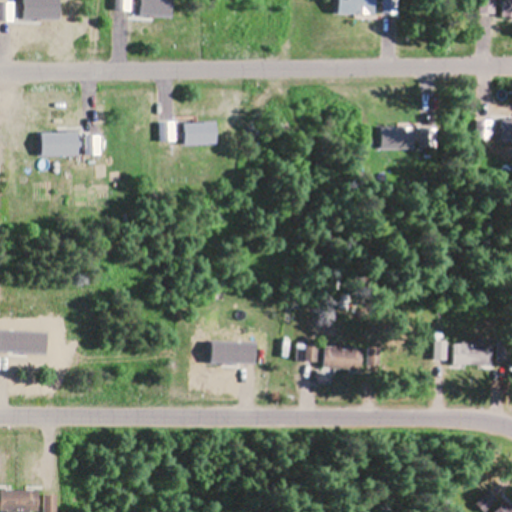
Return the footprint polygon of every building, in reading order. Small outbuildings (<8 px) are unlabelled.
[(12,0),(0,0),(0,16),(12,16),(12,0)] [(58,15),(57,0),(20,0),(20,15),(58,15)] [(172,12),(171,0),(138,0),(139,12),(172,12)] [(374,0),(336,0),(336,11),(374,11),(374,0)] [(495,10),(494,0),(479,0),(479,10),(495,10)] [(511,0),(500,0),(500,13),(511,13),(511,0)] [(500,138),(511,137),(511,116),(500,117),(500,138)] [(476,136),(492,137),(493,117),(477,117),(476,136)] [(160,120),(160,138),(175,138),(175,120),(160,120)] [(184,141),(217,141),(217,120),(184,120),(184,141)] [(380,125),(380,145),(414,145),(414,125),(380,125)] [(422,144),(437,144),(437,126),(422,126),(422,144)] [(77,129),(39,129),(39,151),(77,151),(77,129)] [(0,348),(45,350),(46,329),(0,327),(0,348)] [(453,362),(491,362),(491,339),(453,339),(453,362)] [(498,339),(498,358),(510,358),(510,339),(498,339)] [(209,361),(255,361),(255,340),(209,340),(209,361)] [(318,360),(318,340),(305,340),(305,360),(318,360)] [(362,365),(362,343),(323,343),(323,365),(362,365)] [(38,487),(0,486),(0,509),(38,510),(38,487)] [(489,511),(511,511),(511,504),(505,497),(489,511)]
